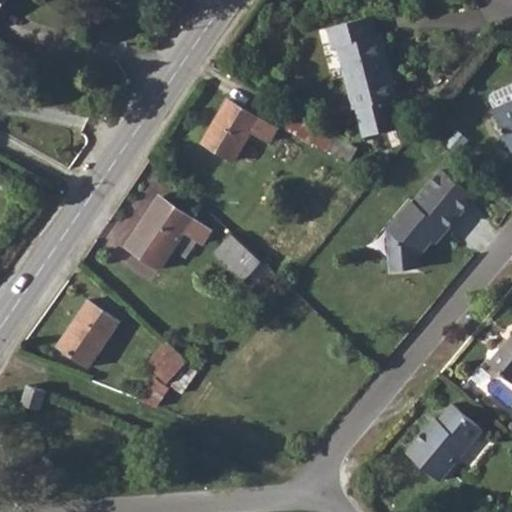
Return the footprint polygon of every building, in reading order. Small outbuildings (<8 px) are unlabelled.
[(0,0),(0,17),(12,0),(0,0)] [(393,7),(348,14),(351,36),(357,36),(368,98),(367,97),(373,127),(407,122),(403,92),(410,91),(401,28),(396,29),(393,7)] [(503,109),(511,127),(511,86),(502,92),(500,97),(505,108),(503,109)] [(271,142),(279,128),(229,98),(203,142),(235,161),(253,131),(271,142)] [(414,202),(410,200),(386,230),(390,271),(422,269),(423,254),(433,242),(437,246),(480,195),(441,170),(414,202)] [(210,255),(220,238),(168,204),(132,255),(166,276),(191,242),(210,255)] [(267,258),(238,232),(220,253),(249,279),(267,258)] [(98,369),(128,327),(97,305),(65,348),(98,369)] [(511,337),(494,356),(511,373),(511,337)] [(194,361),(174,343),(156,369),(177,384),(194,361)] [(153,379),(143,399),(159,407),(169,387),(153,379)] [(50,393),(35,388),(29,407),(42,412),(50,393)] [(441,481),(484,429),(453,403),(440,420),(437,418),(407,452),(441,481)]
